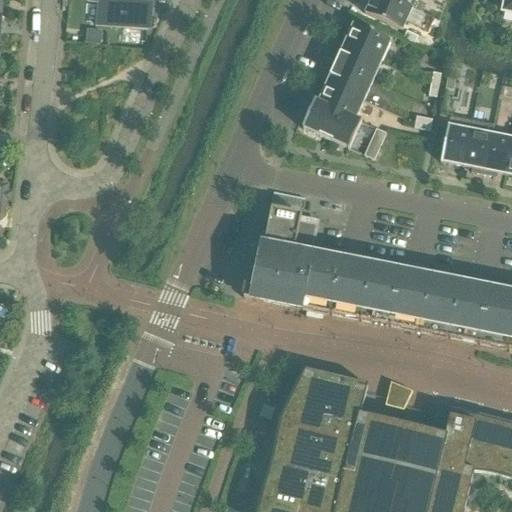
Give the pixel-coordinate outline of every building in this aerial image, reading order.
[(88,0),(88,3),(99,4),(97,28),(146,33),(148,22),(149,22),(150,7),(134,5),(134,0),(88,0)] [(385,0),(371,0),(365,16),(402,32),(411,12),(385,0)] [(385,0),(411,12),(413,8),(416,0),(385,0)] [(511,0),(506,0),(503,13),(511,14),(511,0)] [(344,47),(381,64),(391,44),(353,27),(344,47)] [(99,45),(101,33),(88,32),(86,44),(99,45)] [(418,38),(407,33),(404,41),(415,45),(418,38)] [(381,64),(344,47),(335,67),(373,84),(381,64)] [(373,84),(335,67),(326,87),(364,104),(373,84)] [(414,68),(410,77),(421,82),(425,73),(414,68)] [(428,98),(436,100),(441,76),(433,75),(428,98)] [(456,81),(447,79),(445,91),(453,92),(456,81)] [(364,104),(326,87),(318,105),(314,104),(314,105),(355,123),(356,122),(364,104)] [(355,123),(314,105),(302,131),(319,138),(320,139),(325,141),(326,142),(332,144),(333,144),(334,145),(342,148),(342,149),(343,149),(348,151),(350,152),(362,125),(356,122),(355,123)] [(440,117),(438,128),(447,130),(449,118),(440,117)] [(462,169),(471,123),(449,118),(447,130),(440,165),(442,165),(462,169)] [(414,130),(430,134),(432,122),(416,119),(414,130)] [(471,123),(462,169),(477,172),(476,176),(483,177),(491,137),(492,137),(494,127),(471,123)] [(374,135),(369,144),(379,150),(384,140),(374,135)] [(511,143),(511,140),(511,141),(492,137),(491,137),(483,177),(491,179),(492,174),(505,177),(511,143)] [(369,144),(366,153),(376,159),(379,150),(369,144)] [(376,159),(366,153),(362,162),(372,166),(376,159)] [(0,184),(0,221),(0,222),(5,218),(9,185),(0,184)] [(301,217),(271,211),(263,250),(254,248),(251,262),(246,286),(243,300),(253,302),(253,303),(511,353),(511,291),(311,252),(316,227),(300,224),(301,217)] [(511,511),(511,428),(429,408),(422,433),(360,418),(367,389),(305,374),(302,379),(297,389),(293,396),(290,404),(279,427),(296,431),(295,439),(290,438),(285,450),(278,469),(271,492),(266,511),(265,511),(511,511)]
